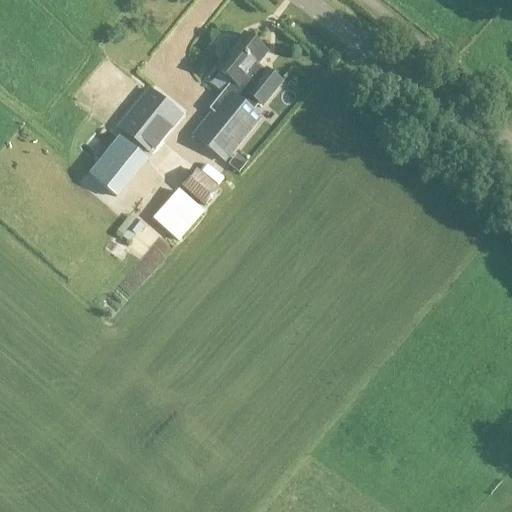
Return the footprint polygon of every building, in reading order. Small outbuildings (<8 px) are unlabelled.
[(228,94),(193,138),(192,138),(224,164),(260,120),(246,109),(253,101),(261,108),(280,85),(265,72),(263,74),(256,67),(266,55),(243,36),(235,46),(233,44),(228,45),(223,52),(223,56),(226,58),(216,71),(237,88),(231,96),(228,94)] [(180,118),(158,100),(149,92),(118,130),(150,155),(180,118)] [(209,181),(215,176),(201,163),(182,184),(204,205),(218,190),(209,181)] [(178,194),(164,209),(189,231),(202,215),(178,194)] [(129,239),(140,221),(128,213),(116,231),(129,239)]
